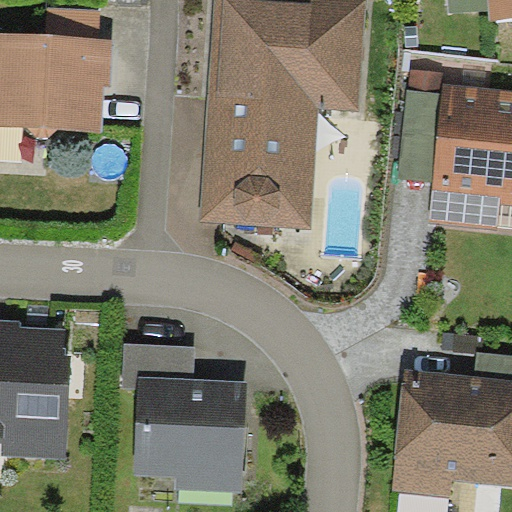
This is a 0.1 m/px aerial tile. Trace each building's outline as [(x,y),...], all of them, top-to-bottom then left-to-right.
[(365,0),(215,0),(202,222),(310,229),(318,107),(359,110),(365,0)] [(511,0),(489,0),(491,19),(511,17),(511,0)] [(46,8),(45,35),(100,39),(101,11),(46,8)] [(45,35),(0,33),(0,126),(103,132),(105,86),(112,87),(114,39),(100,39),(45,35)] [(446,72),(411,68),(398,179),(433,183),(444,83),(446,72)] [(511,89),(444,83),(433,183),(430,222),(497,229),(499,203),(511,204),(511,89)] [(68,328),(0,325),(0,439),(3,439),(2,459),(62,462),(68,328)] [(189,338),(120,337),(119,382),(131,382),(130,463),(177,464),(177,481),(236,482),(237,372),(188,371),(189,338)] [(511,355),(477,352),(475,377),(511,380),(511,355)] [(511,380),(475,377),(405,370),(393,490),(452,496),(454,479),(511,484),(511,380)]
